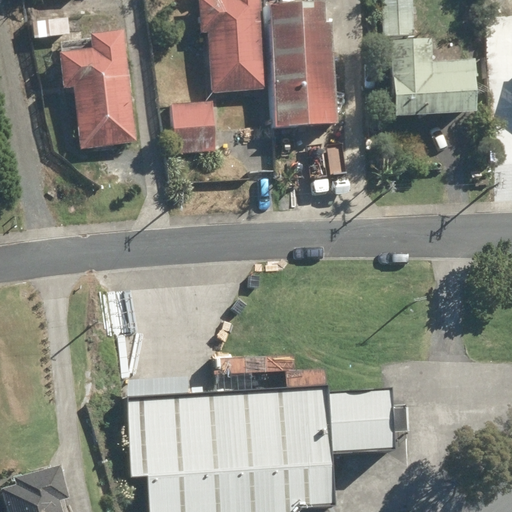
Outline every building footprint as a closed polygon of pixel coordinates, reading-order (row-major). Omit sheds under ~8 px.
[(198,0),(196,0),(199,35),(208,34),(213,95),(265,91),(258,0),(198,0)] [(269,7),(276,130),(335,127),(329,26),(324,26),(322,4),(269,7)] [(67,16),(30,21),(32,39),(69,34),(67,16)] [(135,144),(122,34),(91,38),(92,52),(59,56),(63,90),(73,89),(81,151),(135,144)] [(429,42),(391,44),(395,120),(475,115),(472,63),(430,65),(429,42)] [(214,106),(173,107),(174,154),(215,153),(214,106)] [(393,455),(392,436),(407,435),(406,410),(391,410),(390,395),(326,397),(326,392),(186,398),(185,381),(125,384),(129,481),(146,480),(146,511),(298,511),(300,511),(333,509),(331,457),(393,455)] [(11,482),(14,490),(0,493),(5,511),(59,511),(58,504),(66,502),(58,470),(11,482)]
